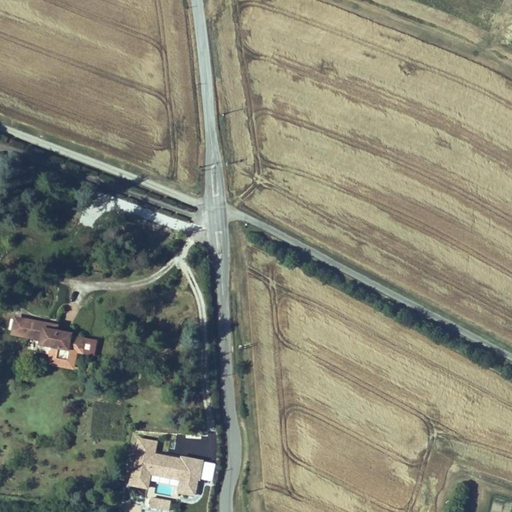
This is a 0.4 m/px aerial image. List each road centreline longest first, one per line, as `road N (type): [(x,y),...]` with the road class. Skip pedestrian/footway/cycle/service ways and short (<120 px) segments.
road 1 (tertiary): [(227,511),(233,443),(197,0)]
road 2 (unknown): [(0,155),(218,223),(116,285),(91,322)]
road 3 (track): [(217,207),(0,127)]
